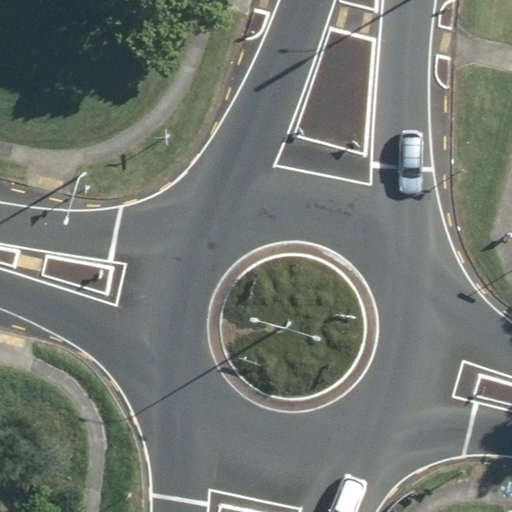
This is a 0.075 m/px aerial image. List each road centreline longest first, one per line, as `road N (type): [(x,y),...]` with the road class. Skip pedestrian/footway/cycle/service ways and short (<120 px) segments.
road 1 (secondary): [(425,0),(384,229)]
road 2 (secondary): [(225,199),(295,0)]
road 3 (secondary): [(225,199),(266,188),(309,190),(350,204),(384,229)]
road 4 (tertiary): [(0,224),(164,250)]
road 5 (tertiary): [(139,324),(0,280)]
road 6 (secondary): [(319,468),(271,472),(224,460),(184,434)]
road 7 (secondary): [(184,434),(143,365),(139,324)]
road 8 (secondary): [(384,229),(422,299),(425,339)]
